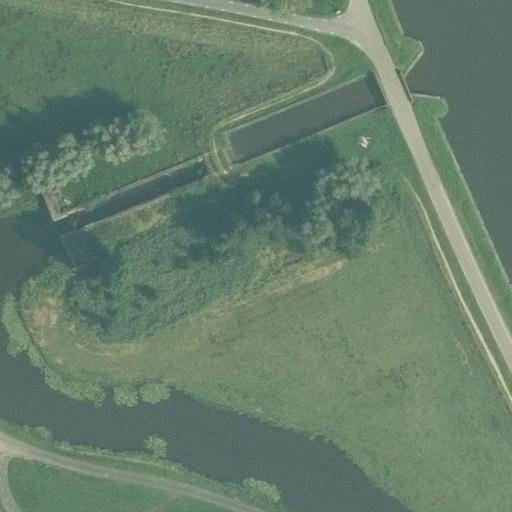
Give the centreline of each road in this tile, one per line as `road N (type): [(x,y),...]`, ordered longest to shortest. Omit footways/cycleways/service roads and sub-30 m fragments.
road 1 (unclassified): [(511,358),(369,32)]
road 2 (unclassified): [(241,511),(0,440)]
road 3 (unclassified): [(369,32),(174,0)]
